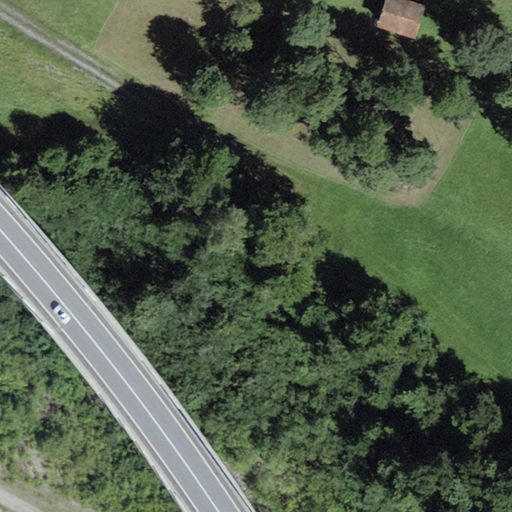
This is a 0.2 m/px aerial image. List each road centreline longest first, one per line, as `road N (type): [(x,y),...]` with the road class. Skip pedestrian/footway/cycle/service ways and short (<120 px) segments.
road 1 (primary): [(0,230),(218,511)]
road 2 (track): [(0,8),(162,109)]
